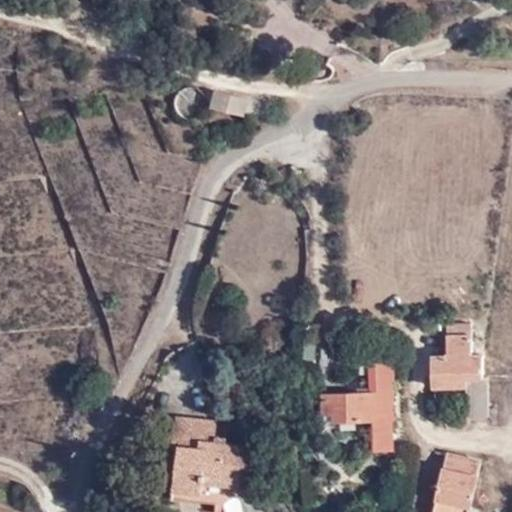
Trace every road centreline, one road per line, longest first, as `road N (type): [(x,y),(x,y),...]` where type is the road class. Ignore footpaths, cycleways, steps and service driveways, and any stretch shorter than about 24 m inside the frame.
road 1 (residential): [(511,76),(360,83),(233,158),(209,192),(171,296),(85,475),(87,511)]
road 2 (unknown): [(277,0),(335,49),(394,77)]
